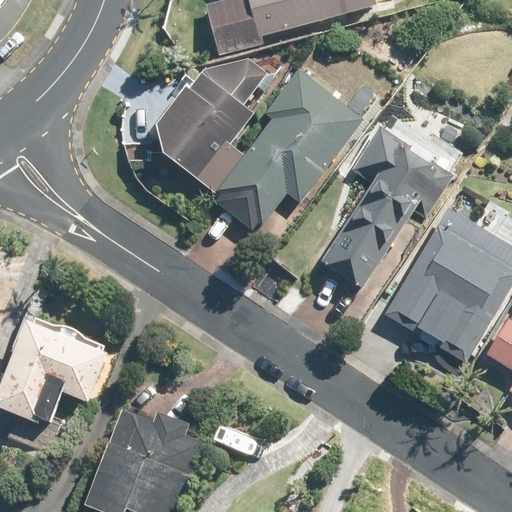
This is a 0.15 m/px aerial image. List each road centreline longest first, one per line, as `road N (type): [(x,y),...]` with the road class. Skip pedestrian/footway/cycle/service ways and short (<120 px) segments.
road 1 (residential): [(511,501),(68,210),(0,129)]
road 2 (residential): [(0,127),(71,68),(105,0)]
